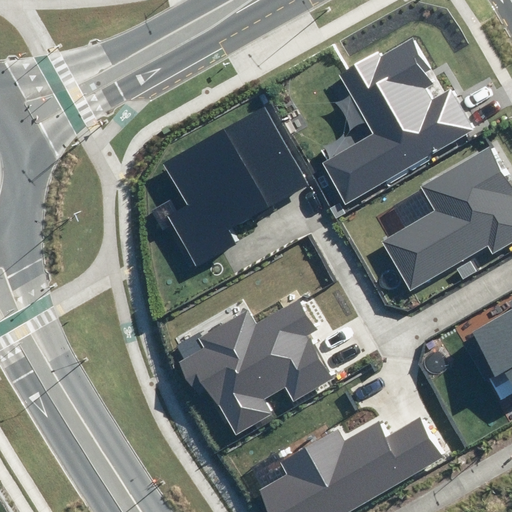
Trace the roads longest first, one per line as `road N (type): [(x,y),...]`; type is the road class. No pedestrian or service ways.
road 1 (secondary): [(15,212),(25,285),(165,511)]
road 2 (tertiary): [(288,0),(84,109),(47,137),(22,183)]
road 3 (secondary): [(117,511),(0,335)]
road 4 (tertiary): [(0,83),(47,74),(195,7)]
